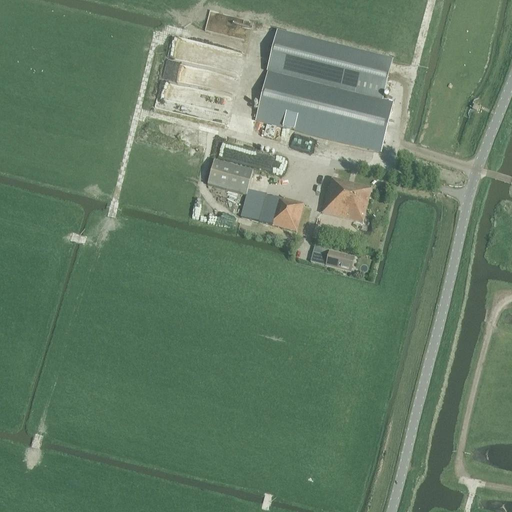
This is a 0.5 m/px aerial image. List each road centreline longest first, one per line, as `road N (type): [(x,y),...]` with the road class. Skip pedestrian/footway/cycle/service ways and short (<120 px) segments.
road 1 (tertiary): [(389,511),(476,170),(511,80)]
road 2 (track): [(511,296),(496,306),(459,468),(472,483),(511,489)]
